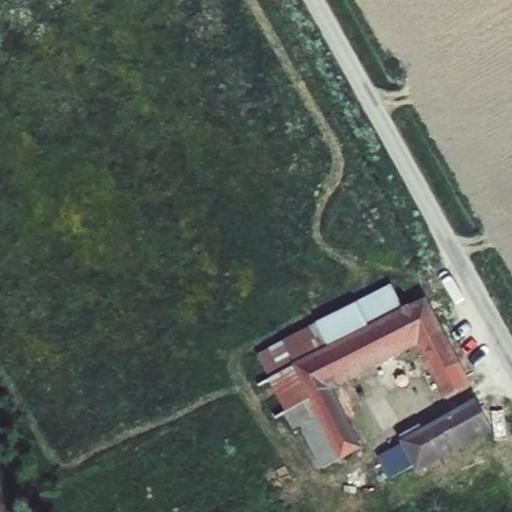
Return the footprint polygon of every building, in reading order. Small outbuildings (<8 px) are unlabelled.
[(380,326),(414,309),(406,293),(371,310),(380,326)] [(342,344),(311,359),(357,457),(372,450),(380,446),(351,387),(436,348),(463,401),(487,389),(442,302),(418,315),(414,309),(380,326),(382,331),(345,349),(342,344)] [(342,344),(333,328),(277,354),(285,370),(311,359),(342,344)] [(357,457),(311,359),(285,370),(312,426),(317,424),(337,467),(357,457)] [(433,468),(507,432),(493,403),(419,439),(433,468)] [(381,455),(393,478),(415,466),(403,444),(381,455)]
